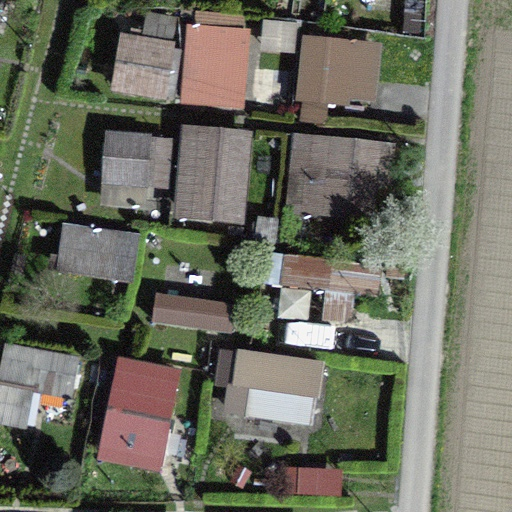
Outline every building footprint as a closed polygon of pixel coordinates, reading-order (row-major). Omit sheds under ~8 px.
[(0,0),(0,27),(40,39),(51,0),(0,0)] [(232,28),(163,29),(164,103),(233,101),(232,28)] [(99,84),(144,93),(155,40),(110,31),(99,84)] [(363,37),(284,31),(280,101),(359,106),(363,37)] [(47,57),(0,43),(0,110),(29,119),(47,57)] [(221,218),(226,126),(160,122),(155,214),(221,218)] [(132,202),(132,129),(83,129),(83,202),(132,202)] [(30,142),(0,134),(0,250),(1,251),(30,142)] [(374,142),(281,134),(275,208),(358,216),(361,177),(371,178),(374,142)] [(109,277),(116,230),(42,219),(35,266),(109,277)] [(252,285),(306,287),(304,320),(330,321),(331,298),(358,299),(360,258),(254,253),(252,285)] [(216,295),(140,289),(137,324),(214,330),(216,295)] [(0,417),(43,425),(55,352),(0,342),(0,417)] [(302,359),(225,352),(221,389),(237,390),(234,422),(296,427),(302,359)] [(95,376),(80,446),(115,453),(117,441),(135,445),(141,416),(123,412),(129,383),(95,376)]
